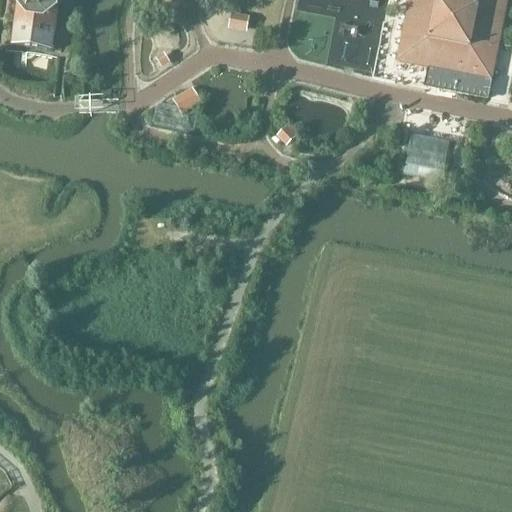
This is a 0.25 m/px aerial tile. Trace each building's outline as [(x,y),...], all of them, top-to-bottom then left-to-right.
[(59,0),(15,0),(10,49),(53,54),(59,0)] [(408,0),(396,64),(492,83),(499,47),(508,0),(408,0)] [(249,19),(230,15),(227,31),(246,35),(249,19)] [(170,65),(163,55),(155,60),(161,70),(170,65)] [(201,107),(191,90),(171,102),(182,119),(201,107)] [(296,139),(286,128),(275,138),(286,149),(296,139)] [(451,159),(415,150),(411,166),(446,175),(451,159)]
